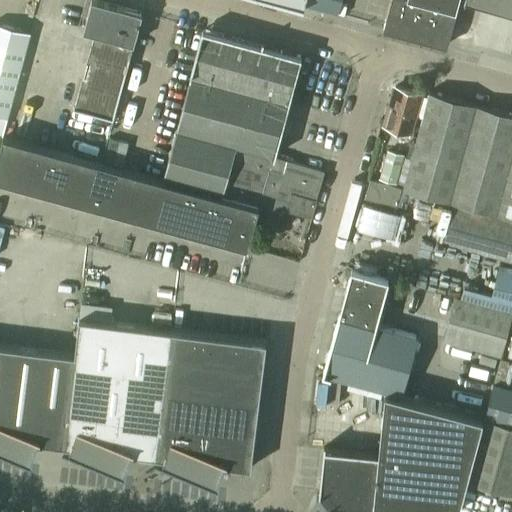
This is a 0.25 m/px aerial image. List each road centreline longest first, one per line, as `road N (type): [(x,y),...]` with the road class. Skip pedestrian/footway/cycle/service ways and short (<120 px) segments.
road 1 (unclassified): [(285,511),(298,379),(378,54)]
road 2 (unclassified): [(378,54),(174,0)]
road 3 (unclassified): [(148,511),(0,494)]
road 4 (unclassified): [(511,91),(378,54)]
